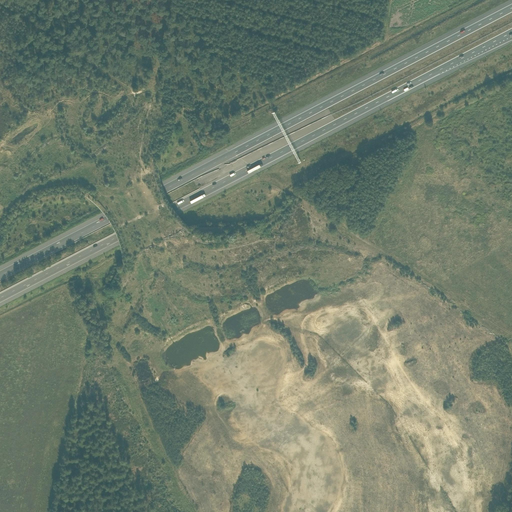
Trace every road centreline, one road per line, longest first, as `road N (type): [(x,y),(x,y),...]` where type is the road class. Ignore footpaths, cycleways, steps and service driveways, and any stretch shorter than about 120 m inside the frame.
road 1 (motorway): [(511,6),(0,273)]
road 2 (motorway): [(0,298),(511,32)]
road 3 (track): [(511,75),(365,153),(345,225),(511,335)]
